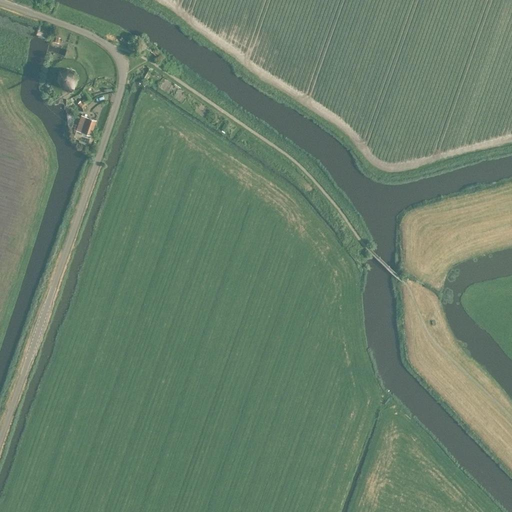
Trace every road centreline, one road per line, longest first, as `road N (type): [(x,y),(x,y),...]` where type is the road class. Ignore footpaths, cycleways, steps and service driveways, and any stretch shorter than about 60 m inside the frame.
road 1 (unclassified): [(0,446),(117,107),(116,52)]
road 2 (unclassified): [(0,3),(116,52)]
